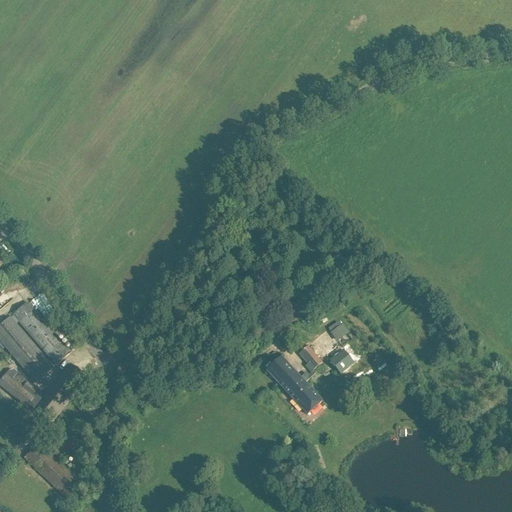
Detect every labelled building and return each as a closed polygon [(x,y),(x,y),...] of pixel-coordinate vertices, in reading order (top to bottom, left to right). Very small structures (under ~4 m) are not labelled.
[(28,303),(20,309),(13,315),(56,366),(71,353),(28,303)] [(282,316),(289,325),(305,313),(298,304),(282,316)] [(0,326),(0,339),(36,383),(53,368),(10,318),(0,326)] [(330,333),(336,342),(348,333),(342,324),(330,333)] [(301,379),(281,357),(267,370),(307,415),(323,401),(306,383),(309,380),(316,374),(314,371),(323,362),(309,346),(298,354),(308,365),(305,367),(311,373),(309,375),(307,373),(301,379)] [(360,359),(351,347),(344,352),(343,350),(330,361),(341,375),(360,359)] [(33,408),(32,409),(45,418),(53,424),(70,400),(69,399),(85,377),(71,364),(64,372),(52,386),(45,395),(41,398),(33,408)] [(3,378),(0,381),(0,384),(26,405),(24,407),(26,408),(29,405),(33,408),(41,398),(37,395),(40,391),(29,382),(15,371),(14,370),(10,371),(3,378)] [(24,457),(59,492),(67,499),(83,482),(64,463),(84,450),(67,424),(44,437),(24,457)]
